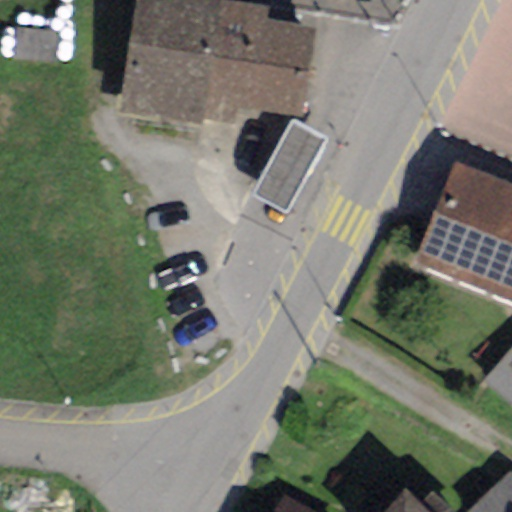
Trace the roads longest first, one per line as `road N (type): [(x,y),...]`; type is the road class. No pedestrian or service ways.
road 1 (residential): [(187,511),(344,221),(450,0)]
road 2 (unknown): [(291,323),(213,275),(184,240),(164,190)]
